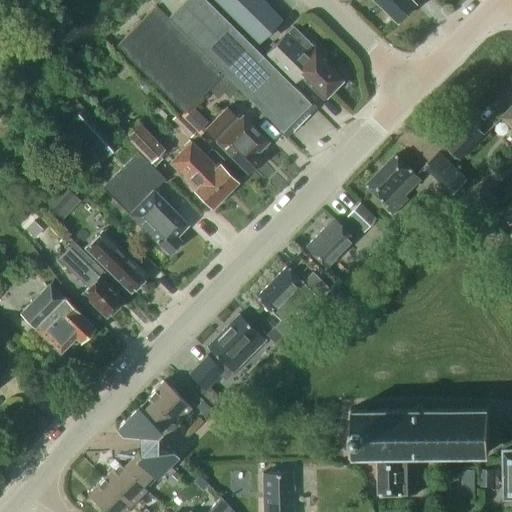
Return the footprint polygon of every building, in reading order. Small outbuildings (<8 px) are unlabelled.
[(183,112),(223,73),(284,133),(312,105),(206,0),(183,0),(168,16),(156,4),(150,10),(115,44),(183,112)] [(282,19),(262,0),(215,0),(259,43),(282,19)] [(415,2),(412,0),(375,0),(396,21),(415,2)] [(293,84),(300,76),(321,96),(339,77),(338,71),(292,25),(263,54),(293,84)] [(77,116),(62,129),(97,168),(119,148),(84,109),(76,100),(69,106),(77,116)] [(191,106),(181,117),(198,133),(208,122),(191,106)] [(247,172),(260,158),(255,153),(268,141),(241,114),(237,118),(226,107),(204,129),(247,172)] [(486,134),(471,119),(445,145),(461,160),(486,134)] [(165,149),(140,122),(125,135),(150,162),(165,149)] [(195,186),(192,189),(211,207),(236,182),(218,163),(215,166),(190,140),(169,161),(195,186)] [(468,179),(440,151),(425,166),(452,194),(468,179)] [(396,156),(367,185),(389,207),(387,210),(393,215),(396,211),(408,200),(404,197),(421,180),(396,156)] [(165,178),(147,160),(111,197),(168,252),(180,240),(176,235),(187,223),(153,190),(165,178)] [(483,182),(465,198),(468,202),(482,218),(486,214),(500,202),(483,182)] [(44,205),(54,215),(74,195),(63,184),(44,205)] [(347,219),(363,235),(378,220),(361,204),(347,219)] [(34,241),(45,230),(31,216),(20,227),(34,241)] [(335,217),(306,247),(323,263),(328,268),(338,257),(357,238),(335,217)] [(100,230),(84,247),(130,290),(146,274),(100,230)] [(69,249),(60,258),(65,263),(80,277),(79,278),(87,286),(81,293),(105,316),(121,299),(99,277),(104,271),(75,243),(69,249)] [(312,273),(302,283),(286,267),(256,296),(281,321),(299,302),(307,309),(328,289),(312,273)] [(59,352),(74,336),(80,342),(94,328),(48,283),(19,313),(59,352)] [(264,341),(260,337),(238,315),(207,347),(219,359),(215,363),(207,356),(188,374),(199,385),(195,388),(215,407),(221,401),(207,388),(221,375),(226,379),(264,341)] [(281,321),(275,326),(286,337),(294,329),(283,318),(281,321)] [(283,336),(274,327),(267,334),(275,343),(283,336)] [(116,430),(121,435),(156,435),(171,420),(175,423),(191,407),(164,381),(148,397),(152,401),(142,411),(138,408),(116,430)] [(212,409),(204,400),(197,407),(206,416),(212,409)] [(491,451),(490,424),(489,407),(426,410),(420,406),(417,406),(413,410),(353,412),(355,456),(379,455),(379,496),(418,494),(419,454),(491,451)] [(511,447),(503,448),(505,498),(511,498),(511,447)] [(178,457),(173,451),(138,452),(123,467),(119,463),(88,495),(105,511),(123,511),(146,489),(142,486),(152,475),(156,479),(178,457)] [(192,470),(183,479),(189,485),(198,476),(192,470)] [(476,470),(463,470),(463,483),(476,484),(476,470)] [(494,470),(482,470),(482,486),(494,486),(494,470)] [(175,471),(168,478),(175,485),(182,478),(175,471)] [(292,471),(262,472),(263,511),(291,511),(291,507),(293,507),(292,471)] [(209,484),(202,477),(195,484),(202,491),(209,484)] [(232,511),(220,498),(207,511),(232,511)]
